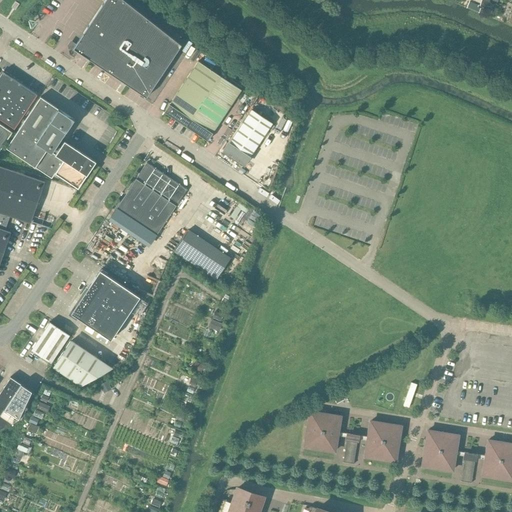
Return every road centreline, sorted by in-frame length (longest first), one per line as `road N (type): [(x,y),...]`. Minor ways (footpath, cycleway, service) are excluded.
road 1 (unclassified): [(0,342),(151,122)]
road 2 (unclassified): [(151,122),(0,25)]
road 3 (unclassified): [(266,202),(151,122)]
